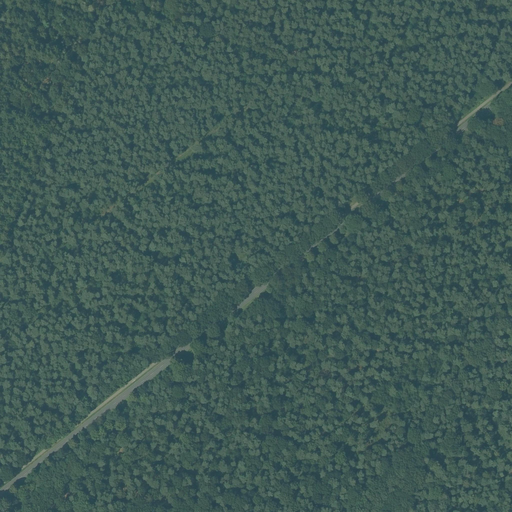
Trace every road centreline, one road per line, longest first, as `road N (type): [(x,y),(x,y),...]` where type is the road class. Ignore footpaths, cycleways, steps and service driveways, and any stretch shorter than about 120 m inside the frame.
road 1 (secondary): [(0,495),(511,90)]
road 2 (track): [(511,155),(125,0)]
